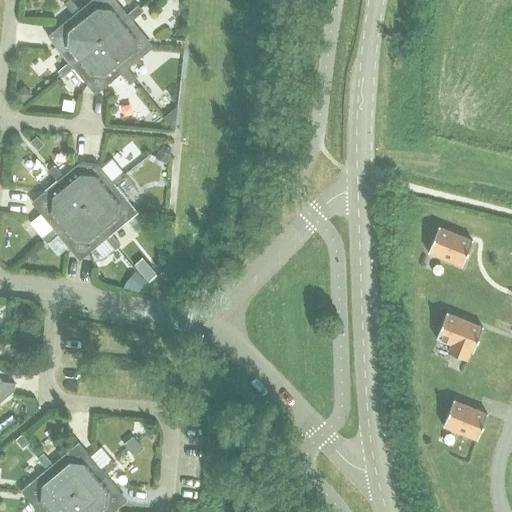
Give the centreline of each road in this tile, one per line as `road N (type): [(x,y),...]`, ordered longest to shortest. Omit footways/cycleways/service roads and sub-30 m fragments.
road 1 (tertiary): [(377,471),(360,171)]
road 2 (unclassified): [(215,324),(349,465),(377,471)]
road 3 (residential): [(215,324),(0,290)]
road 4 (unclassified): [(360,171),(215,324)]
road 5 (tertiary): [(360,171),(375,0)]
